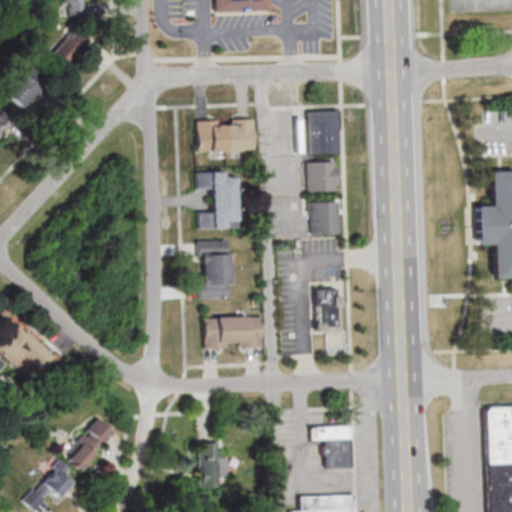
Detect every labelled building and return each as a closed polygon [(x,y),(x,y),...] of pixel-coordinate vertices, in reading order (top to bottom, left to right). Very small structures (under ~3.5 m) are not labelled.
[(80,0),(81,7),(83,7),(83,14),(67,15),(67,7),(68,7),(68,2),(62,2),(62,0),(80,0)] [(209,0),(263,0),(264,12),(210,14),(209,0)] [(50,53),(65,37),(64,35),(73,25),(90,40),(84,46),(86,47),(81,52),(79,49),(64,65),(50,53)] [(20,109),(37,91),(39,94),(50,82),(31,65),(4,94),(20,109)] [(336,110),(338,152),(307,153),(306,111),(336,110)] [(0,113),(2,111),(13,121),(0,135),(0,113)] [(217,120),(217,124),(230,124),(230,119),(252,118),(253,148),(196,151),(194,121),(217,120)] [(334,160),(335,190),(305,191),(304,161),(334,160)] [(222,170),(222,177),(234,177),(236,227),(195,229),(195,212),(210,211),(209,188),(194,189),(193,171),(222,170)] [(511,170),(511,188),(511,276),(491,277),(490,243),(475,244),(473,206),(488,205),(486,171),(511,170)] [(336,201),(337,233),(309,234),(308,202),(336,201)] [(225,240),(225,253),(227,253),(229,283),(226,283),(227,297),(198,298),(197,283),(201,283),(200,276),(203,276),(202,262),(200,262),(200,256),(196,256),(195,241),(225,240)] [(339,288),(340,330),(312,331),(310,289),(339,288)] [(202,319),(215,318),(216,316),(246,316),(246,317),(259,316),(260,346),(238,347),(238,341),(224,342),(224,347),(203,348),(202,319)] [(0,341),(0,354),(13,367),(24,356),(40,372),(54,358),(17,323),(0,341)] [(485,511),(483,407),(511,406),(511,511),(485,511)] [(80,471),(112,430),(95,416),(63,457),(80,471)] [(307,426),(308,439),(322,438),(323,466),(348,465),(347,425),(307,426)] [(226,475),(226,452),(216,452),(216,442),(197,442),(197,487),(216,487),(216,475),(226,475)] [(38,484),(55,500),(72,483),(62,474),(68,468),(60,461),(38,484)] [(352,511),(352,494),(296,497),(297,511),(288,511),(352,511)]
